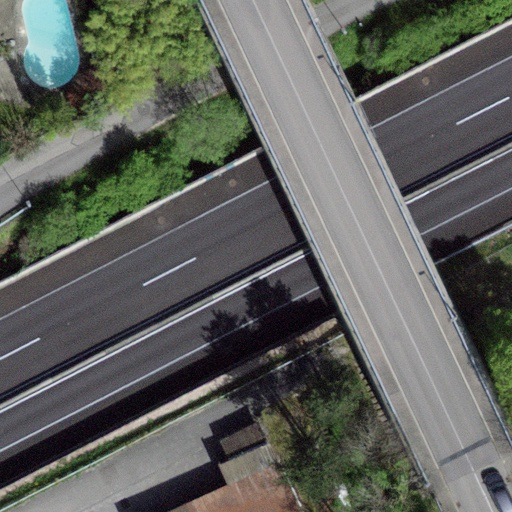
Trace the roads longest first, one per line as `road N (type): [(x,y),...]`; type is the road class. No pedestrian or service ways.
road 1 (motorway): [(0,433),(511,169)]
road 2 (motorway): [(511,95),(0,358)]
road 3 (residential): [(253,0),(492,511)]
road 4 (residential): [(0,218),(381,0)]
road 5 (residential): [(39,511),(309,370)]
